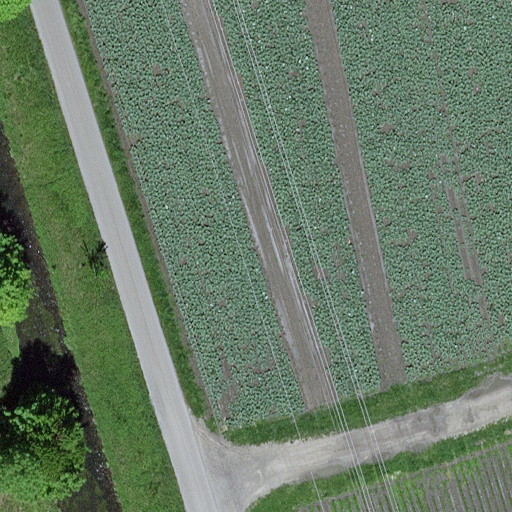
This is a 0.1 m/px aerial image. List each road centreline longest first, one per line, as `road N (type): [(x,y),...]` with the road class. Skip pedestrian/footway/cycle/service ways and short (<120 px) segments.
road 1 (track): [(41,0),(205,511)]
road 2 (track): [(511,392),(199,493)]
